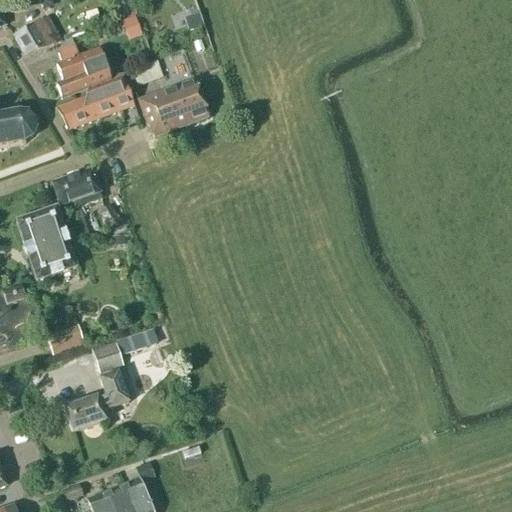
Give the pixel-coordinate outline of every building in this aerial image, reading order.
[(38,0),(36,1),(41,12),(53,7),(50,0),(38,0)] [(142,36),(135,18),(122,23),(129,41),(142,36)] [(50,38),(42,23),(13,40),(24,59),(60,46),(54,35),(50,38)] [(78,60),(74,50),(57,56),(61,66),(56,68),(62,86),(55,89),(60,102),(109,83),(99,52),(78,60)] [(55,111),(68,133),(134,109),(123,79),(86,93),(84,100),(55,111)] [(153,140),(207,120),(194,83),(137,104),(146,128),(148,127),(153,140)] [(0,148),(23,145),(31,140),(35,131),(33,121),(26,114),(17,113),(0,115),(0,148)] [(75,211),(100,202),(98,196),(99,196),(91,173),(51,187),(59,208),(73,204),(75,211)] [(98,213),(102,227),(103,230),(111,228),(115,238),(130,233),(121,206),(111,209),(98,213)] [(76,271),(55,211),(15,225),(23,249),(21,250),(25,262),(28,261),(36,285),(76,271)] [(91,231),(102,227),(98,213),(86,217),(91,231)] [(6,306),(23,301),(20,290),(3,295),(6,306)] [(52,358),(84,348),(78,329),(46,338),(52,358)] [(99,375),(121,367),(119,360),(156,347),(152,333),(91,354),(99,375)] [(128,406),(117,375),(99,382),(104,399),(97,402),(96,400),(63,411),(71,435),(104,424),(101,414),(108,412),(109,412),(128,406)] [(179,501),(187,497),(214,487),(198,447),(163,458),(179,501)] [(149,464),(140,467),(143,477),(152,474),(149,464)] [(119,470),(106,475),(110,488),(124,483),(119,470)] [(122,489),(131,511),(149,511),(138,482),(122,489)] [(83,497),(79,488),(63,494),(66,504),(83,497)] [(111,511),(131,511),(122,489),(105,495),(111,511)] [(89,511),(111,511),(105,495),(86,503),(89,511)]
